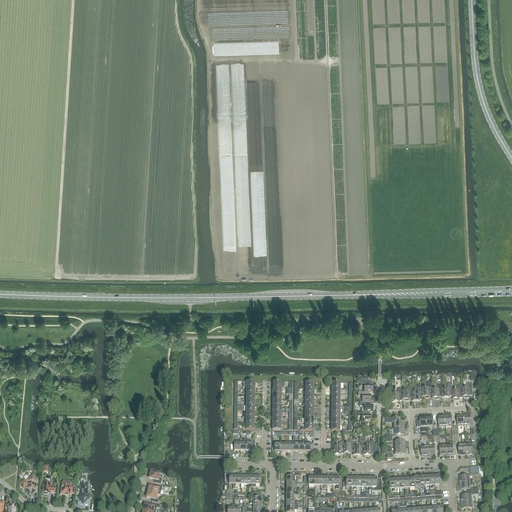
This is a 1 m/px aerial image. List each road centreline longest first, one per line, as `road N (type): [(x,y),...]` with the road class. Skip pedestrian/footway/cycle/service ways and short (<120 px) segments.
road 1 (secondary): [(511,291),(0,294)]
road 2 (tertiary): [(511,159),(477,91),(471,0)]
